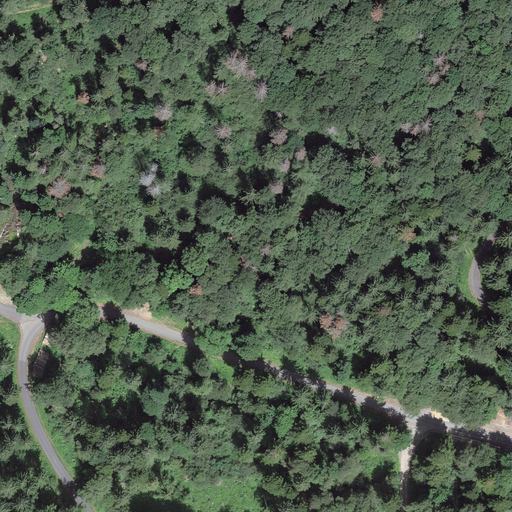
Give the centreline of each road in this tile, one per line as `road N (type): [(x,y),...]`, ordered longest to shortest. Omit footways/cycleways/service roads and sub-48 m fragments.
road 1 (unclassified): [(46,320),(90,310),(124,317),(414,415),(511,439)]
road 2 (unclassified): [(46,320),(24,352),(25,389),(46,445),(88,511)]
road 3 (track): [(511,215),(475,276),(478,293),(511,316)]
